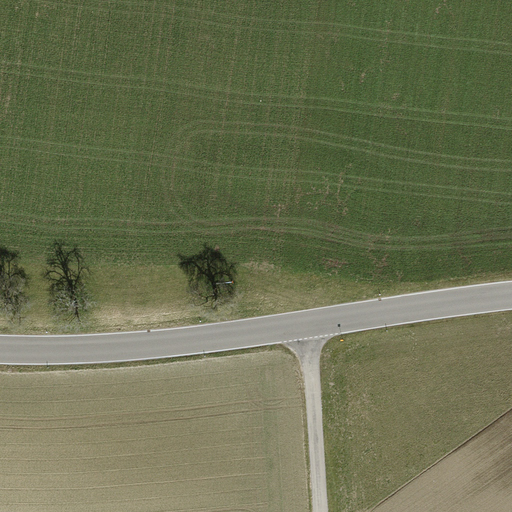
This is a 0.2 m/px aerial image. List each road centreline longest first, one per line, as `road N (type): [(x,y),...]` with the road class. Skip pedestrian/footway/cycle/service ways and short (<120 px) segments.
road 1 (tertiary): [(0,348),(156,344),(511,295)]
road 2 (track): [(309,323),(319,511)]
